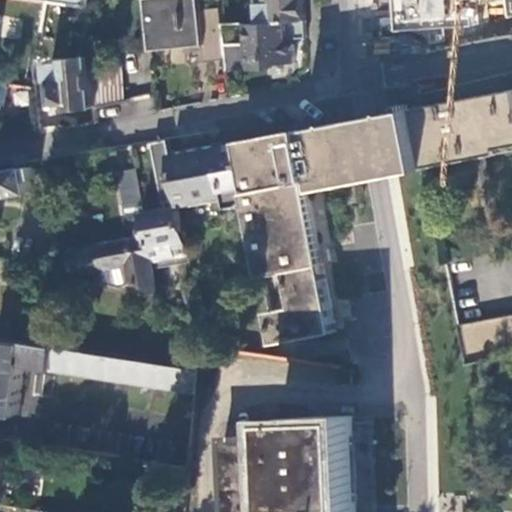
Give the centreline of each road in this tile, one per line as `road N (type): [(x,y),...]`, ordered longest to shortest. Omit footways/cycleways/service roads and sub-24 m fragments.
road 1 (residential): [(359,83),(0,153)]
road 2 (residential): [(511,54),(359,83)]
